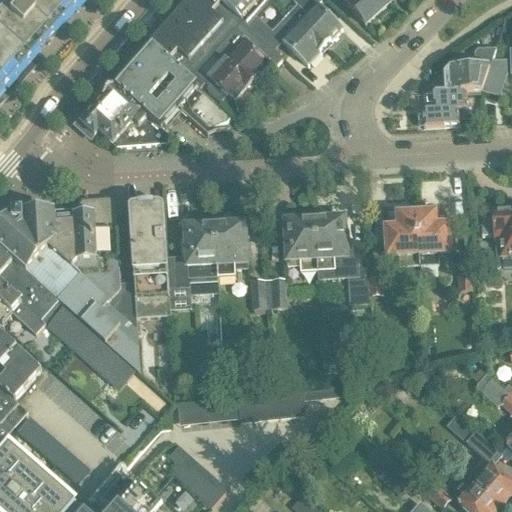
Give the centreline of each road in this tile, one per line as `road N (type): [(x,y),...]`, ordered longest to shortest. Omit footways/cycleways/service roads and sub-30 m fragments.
road 1 (residential): [(511,148),(388,155),(366,138),(361,109),(372,82),(453,0)]
road 2 (residential): [(0,171),(57,91),(139,0)]
